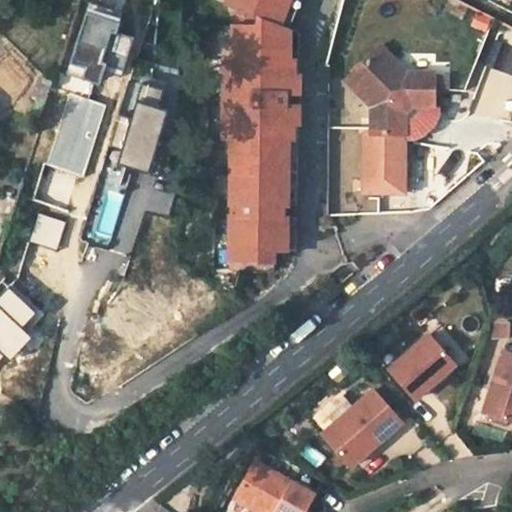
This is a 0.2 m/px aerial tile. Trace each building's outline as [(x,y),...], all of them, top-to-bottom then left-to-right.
[(222,50),(226,267),(235,270),(278,269),(289,239),(288,213),(291,205),(290,159),(297,139),(294,0),(225,0),(226,9),(255,19),(253,24),(225,24),(225,38),(222,50)] [(126,73),(132,40),(117,37),(121,17),(82,10),(66,94),(86,97),(90,78),(100,80),(102,68),(126,73)] [(380,43),(350,71),(367,91),(361,98),(370,108),(368,135),(401,135),(404,109),(433,109),(435,75),(406,73),(380,43)] [(367,91),(350,71),(343,78),(361,98),(367,91)] [(143,87),(117,168),(146,178),(172,96),(143,87)] [(69,94),(44,167),(83,181),(108,108),(69,94)] [(123,151),(129,122),(120,120),(114,149),(123,151)] [(111,169),(89,243),(109,249),(131,175),(111,169)] [(144,214),(169,220),(174,201),(149,194),(144,214)] [(4,273),(0,277),(0,295),(13,280),(4,273)] [(453,362),(427,331),(387,367),(412,397),(453,362)] [(511,350),(504,347),(483,410),(511,418),(511,350)] [(400,419),(370,389),(321,437),(353,468),(400,419)] [(321,493),(263,455),(240,491),(270,510),(273,505),(283,511),(317,511),(311,508),(321,493)]
